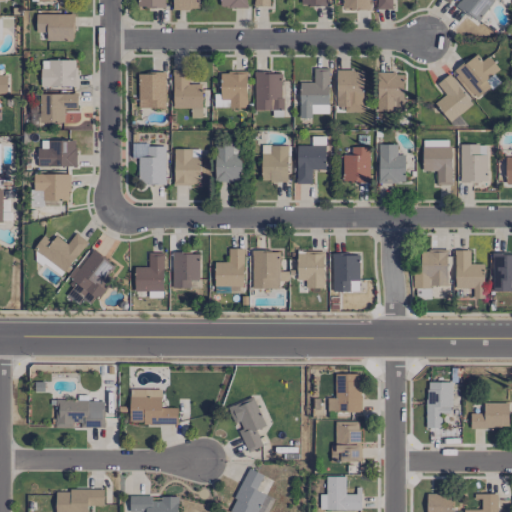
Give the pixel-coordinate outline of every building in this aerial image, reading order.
[(164,7),(164,0),(136,0),(137,8),(164,7)] [(198,9),(198,0),(171,0),(171,9),(198,9)] [(219,0),(220,8),(246,7),(245,0),(219,0)] [(369,9),(368,0),(339,0),(340,9),(369,9)] [(391,9),(391,0),(375,0),(376,9),(391,9)] [(492,0),(459,0),(455,5),(476,22),(493,1),(492,0)] [(46,41),(73,40),(72,13),(35,14),(36,32),(45,32),(46,41)] [(481,61),(475,53),(453,71),(477,99),(498,81),(493,74),(498,69),(487,56),(481,61)] [(40,86),(75,87),(75,60),(40,60),(40,86)] [(298,118),(311,118),(311,113),(328,114),(328,68),(313,68),(313,82),(299,82),(298,118)] [(201,83),(187,84),(187,69),(171,70),(172,108),(190,108),(190,117),(201,117),(201,83)] [(362,112),(363,70),(336,70),(335,106),(343,107),(343,111),(362,112)] [(164,72),(137,73),(138,108),(164,107),(164,72)] [(246,107),(245,72),(219,72),(220,100),(228,100),(229,108),(246,107)] [(281,110),(281,72),(254,73),(254,110),(281,110)] [(403,73),(375,73),(376,110),(403,110),(403,73)] [(471,104),(448,74),(436,84),(445,95),(434,103),(449,122),(471,104)] [(38,94),(39,123),(63,122),(63,108),(77,108),(76,93),(38,94)] [(75,166),(75,140),(37,141),(37,167),(75,166)] [(422,171),(435,171),(435,185),(450,185),(450,140),(422,140),(422,171)] [(487,181),(486,144),(459,144),(459,182),(487,181)] [(164,146),(145,145),(145,156),(138,156),(138,184),(164,184),(164,146)] [(240,145),(214,145),(214,181),(241,181),(240,145)] [(286,182),(287,145),(261,145),(261,181),(286,182)] [(296,145),(296,184),(311,183),(311,170),(325,170),(324,145),(296,145)] [(377,181),(404,181),(404,154),(396,154),(396,145),(378,145),(377,181)] [(368,182),(369,147),(351,146),(351,155),(342,155),(341,181),(368,182)] [(199,185),(200,149),(173,148),(172,184),(199,185)] [(69,174),(33,174),(33,190),(43,190),(43,206),(58,206),(58,200),(69,200),(69,174)] [(66,244),(55,235),(50,241),(43,235),(33,248),(63,272),(87,242),(75,233),(66,244)] [(213,286),(229,286),(229,292),(242,292),(243,248),(228,248),(228,262),(213,262),(213,286)] [(107,275),(114,265),(90,250),(70,281),(81,288),(76,294),(93,306),(111,278),(107,275)] [(296,280),(305,280),(305,288),(322,288),(323,251),(297,250),(296,280)] [(454,288),(473,288),(472,298),(482,298),(483,264),(469,264),(469,250),(455,250),(454,288)] [(278,289),(278,280),(285,280),(286,272),(278,271),(279,251),(252,251),(251,288),(278,289)] [(446,251),(416,251),(416,287),(446,287),(446,251)] [(162,291),(163,253),(148,252),(147,267),(134,267),(133,290),(162,291)] [(198,280),(199,253),(171,252),(171,288),(191,288),(191,280),(198,280)] [(331,291),(358,292),(359,254),(332,253),(331,291)] [(511,290),(511,253),(492,253),(491,291),(511,290)] [(360,412),(360,374),(335,374),(336,397),(327,398),(327,412),(360,412)] [(451,382),(426,382),(425,428),(440,428),(440,413),(450,413),(451,382)] [(176,424),(177,407),(160,407),(161,389),(130,389),(129,423),(176,424)] [(265,426),(252,397),(226,408),(233,423),(235,423),(248,451),(262,444),(255,430),(265,426)] [(103,400),(55,401),(55,428),(72,428),(72,423),(80,422),(80,428),(103,428),(103,400)] [(470,427),(507,428),(508,403),(484,403),(484,414),(470,413),(470,427)] [(358,462),(359,421),(335,420),(334,445),(330,445),(330,461),(358,462)] [(266,511),(273,498),(256,490),(263,475),(248,468),(227,511),(228,511),(266,511)] [(359,509),(359,494),(345,494),(344,476),(325,476),(326,494),(319,494),(320,510),(359,509)] [(103,506),(103,490),(56,489),(55,511),(86,511),(87,505),(103,506)] [(425,511),(450,511),(451,494),(426,495),(425,511)] [(496,511),(496,494),(478,494),(479,509),(463,509),(462,511),(496,511)] [(176,511),(177,496),(160,496),(160,497),(128,498),(128,511),(176,511)]
